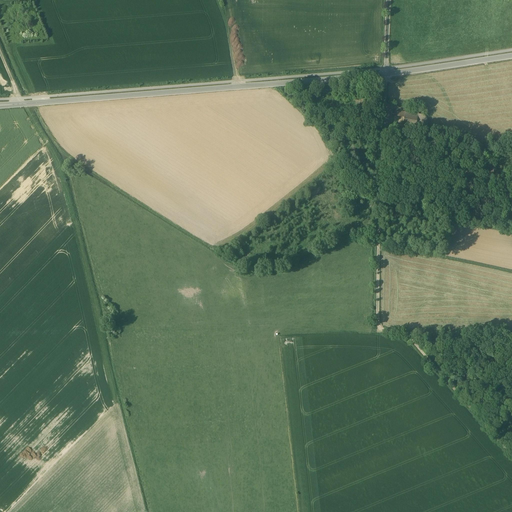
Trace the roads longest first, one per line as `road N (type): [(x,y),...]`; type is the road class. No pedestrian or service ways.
road 1 (unclassified): [(385,75),(0,105)]
road 2 (track): [(385,75),(378,324),(405,333)]
road 3 (track): [(511,454),(405,333)]
road 4 (track): [(380,190),(511,203)]
road 5 (unclassified): [(511,56),(385,75)]
